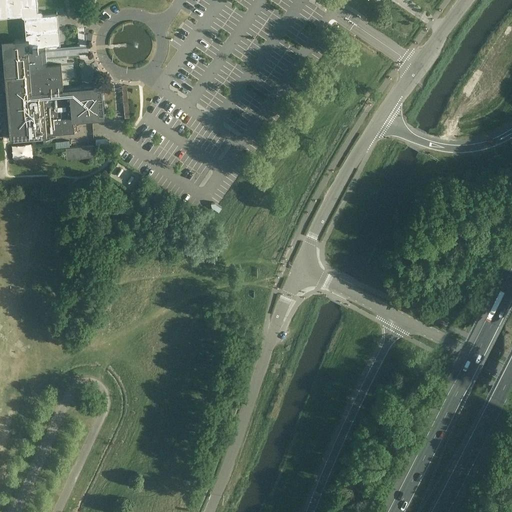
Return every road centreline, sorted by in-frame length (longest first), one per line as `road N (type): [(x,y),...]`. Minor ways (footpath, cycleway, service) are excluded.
road 1 (unclassified): [(300,269),(209,511)]
road 2 (motorway): [(511,280),(396,511)]
road 3 (motorway): [(401,317),(310,511)]
road 4 (tertiary): [(300,269),(382,118)]
road 5 (motorway): [(440,511),(511,376)]
road 6 (unclassified): [(382,118),(467,0)]
road 7 (motorway): [(511,132),(485,146),(451,149),(382,118)]
road 8 (tertiary): [(511,373),(401,317)]
